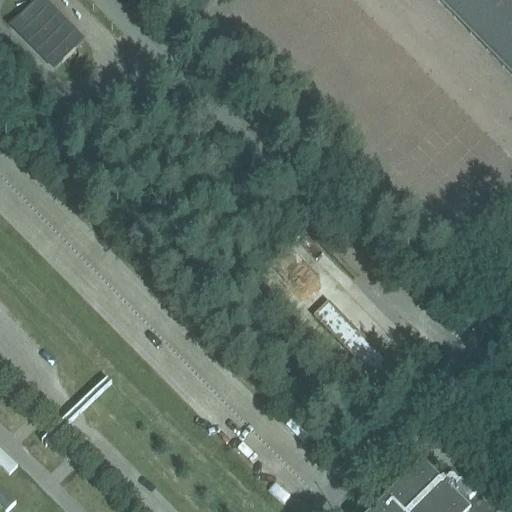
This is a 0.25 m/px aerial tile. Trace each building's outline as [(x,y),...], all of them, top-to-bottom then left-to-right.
[(511,0),(430,0),(511,84),(511,0)] [(33,11),(18,25),(60,69),(74,56),(33,11)] [(385,365),(328,307),(315,321),(372,379),(385,365)] [(0,472),(7,479),(16,470),(0,453),(0,472)] [(382,511),(489,511),(455,475),(440,488),(422,469),(382,511)] [(0,511),(8,511),(15,507),(0,490),(0,511)]
